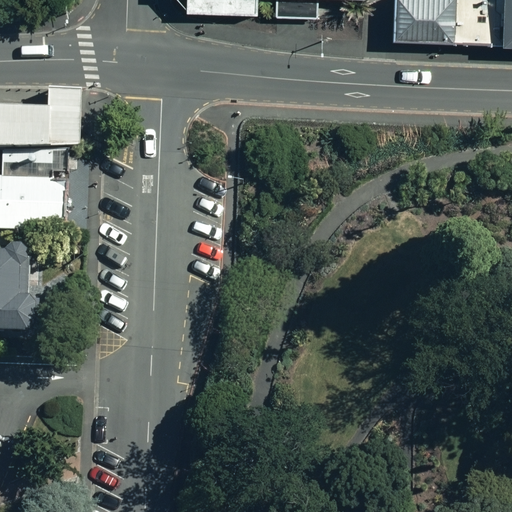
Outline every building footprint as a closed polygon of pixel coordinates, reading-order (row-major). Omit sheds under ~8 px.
[(259,0),(189,0),(189,12),(259,13),(259,0)] [(279,0),(279,14),(321,16),(321,0),(279,0)] [(446,41),(446,0),(388,0),(387,39),(446,41)] [(491,42),(491,0),(446,0),(446,41),(491,42)] [(511,0),(491,0),(491,42),(511,42),(511,0)] [(73,149),(85,149),(86,98),(87,92),(52,90),(51,97),(51,109),(0,107),(0,150),(5,151),(57,150),(73,149)] [(73,175),(73,149),(57,150),(5,151),(4,178),(0,177),(0,230),(71,233),(72,180),(57,180),(57,174),(73,175)] [(17,247),(10,254),(0,254),(0,334),(33,335),(41,327),(41,300),(36,299),(35,298),(33,298),(35,253),(26,245),(24,247),(17,247)]
